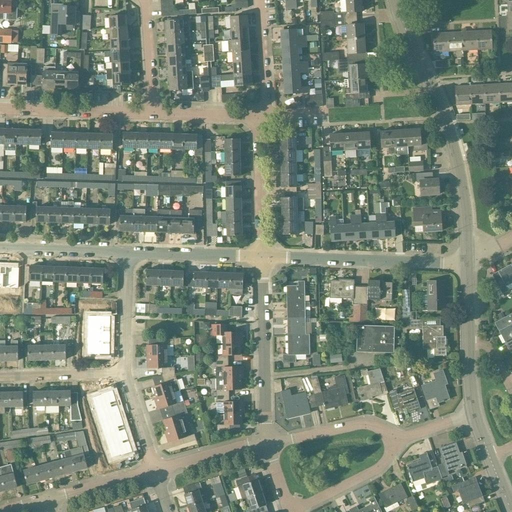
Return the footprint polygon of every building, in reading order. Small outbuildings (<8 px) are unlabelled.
[(0,0),(0,18),(17,19),(18,1),(0,0)] [(291,8),(290,0),(277,0),(278,0),(285,0),(286,9),(291,8)] [(362,11),(361,0),(346,0),(347,12),(362,11)] [(76,7),(59,6),(59,13),(52,13),(51,26),(45,26),(44,34),(51,35),(62,35),(62,24),(75,25),(76,7)] [(335,20),(345,19),(344,12),(334,13),(334,11),(320,12),(321,20),(335,20)] [(91,16),(83,15),(83,30),(91,30),(91,16)] [(110,29),(128,27),(127,16),(110,17),(110,29)] [(230,17),(231,29),(249,28),(248,16),(230,17)] [(341,26),(345,26),(345,19),(335,20),(321,20),(321,28),(335,27),(341,26)] [(165,22),(166,33),(190,32),(190,26),(183,27),(183,20),(165,22)] [(342,40),(348,39),(364,38),(363,24),(347,25),(348,33),(341,33),(342,40)] [(111,40),(128,38),(128,27),(110,29),(107,29),(107,34),(111,34),(111,40)] [(231,29),(232,41),(249,40),(249,28),(231,29)] [(0,42),(11,43),(12,30),(0,29),(0,42)] [(282,43),(305,42),(305,37),(296,38),(296,30),(282,30),(282,43)] [(464,51),(478,50),(477,31),(463,32),(464,51)] [(477,31),(478,50),(493,49),(492,31),(477,31)] [(166,33),(167,45),(184,44),(184,38),(190,37),(190,32),(166,33)] [(449,52),(464,51),(463,32),(448,33),(449,52)] [(449,52),(448,33),(434,34),(435,52),(449,52)] [(111,40),(111,51),(129,50),(128,38),(111,40)] [(365,52),(364,38),(348,39),(349,53),(365,52)] [(250,51),(249,40),(232,41),(232,52),(250,51)] [(306,47),(305,42),(282,43),(283,56),(297,55),(297,48),(306,47)] [(167,45),(167,56),(191,55),(191,49),(185,50),(184,44),(167,45)] [(129,50),(111,51),(105,51),(106,57),(112,57),(112,62),(130,61),(129,50)] [(232,52),(233,63),(251,62),(250,51),(232,52)] [(323,61),(338,60),(339,60),(339,52),(322,53),(323,61)] [(167,56),(168,67),(186,66),(185,60),(192,60),(191,55),(167,56)] [(298,63),(297,55),(283,56),(284,68),(307,67),(307,62),(298,63)] [(349,71),(350,79),(366,78),(366,64),(357,64),(357,59),(339,60),(338,60),(339,72),(349,71)] [(106,68),(107,74),(130,73),(130,61),(112,62),(112,68),(106,68)] [(233,63),(234,75),(251,74),(251,62),(233,63)] [(11,84),(17,84),(18,64),(4,64),(3,87),(11,87),(11,84)] [(32,65),(18,64),(17,84),(24,84),(24,88),(31,88),(32,65)] [(168,67),(169,79),(193,77),(192,71),(186,71),(186,66),(168,67)] [(44,67),(44,71),(43,89),(55,89),(56,71),(55,71),(55,67),(44,67)] [(307,72),(307,67),(284,68),(284,81),(298,80),(298,73),(307,72)] [(55,89),(66,89),(67,72),(56,71),(55,89)] [(78,72),(67,72),(66,89),(78,90),(78,72)] [(130,73),(107,74),(107,80),(113,80),(113,86),(131,85),(130,73)] [(221,81),(234,81),(235,86),(252,85),(251,74),(234,75),(220,76),(221,81)] [(94,76),(84,75),(83,90),(94,90),(94,76)] [(210,88),(209,76),(204,76),(200,77),(201,88),(210,88)] [(222,88),(221,81),(220,76),(217,76),(212,76),(212,88),(222,88)] [(193,89),(193,77),(169,79),(170,91),(193,89)] [(345,100),(359,99),(359,92),(367,92),(366,78),(350,79),(343,79),(344,87),(345,100)] [(299,87),(298,80),(284,81),(285,94),(308,93),(308,87),(299,87)] [(511,83),(499,84),(500,103),(511,102),(511,83)] [(499,84),(485,85),(486,104),(500,103),(499,84)] [(485,85),(470,86),(471,105),(486,104),(485,85)] [(471,105),(470,86),(456,87),(457,105),(471,105)] [(471,112),(464,112),(464,109),(457,109),(457,119),(471,119),(471,112)] [(4,151),(16,151),(17,129),(5,129),(4,144),(4,151)] [(16,144),(28,145),(29,130),(17,129),(16,151),(16,144)] [(408,147),(413,146),(419,146),(419,151),(428,150),(427,138),(420,138),(420,129),(407,130),(408,147)] [(41,130),(29,130),(28,145),(41,145),(41,130)] [(395,147),(408,147),(407,130),(394,131),(395,147)] [(395,147),(394,131),(381,131),(382,148),(389,148),(389,153),(395,152),(395,147)] [(369,132),(356,133),(357,150),(370,149),(369,132)] [(51,148),(63,148),(64,133),(51,133),(51,148)] [(76,149),(76,134),(64,133),(63,148),(76,149)] [(135,154),(135,134),(123,133),(122,148),(135,148),(135,154)] [(344,151),(357,150),(356,133),(343,134),(344,151)] [(88,134),(76,134),(76,149),(88,149),(88,134)] [(88,149),(100,149),(101,134),(88,134),(88,149)] [(101,134),(100,149),(113,150),(113,135),(101,134)] [(147,149),(148,134),(135,134),(135,154),(140,155),(140,149),(147,149)] [(147,149),(160,149),(160,134),(148,134),(147,149)] [(160,149),(172,149),(172,135),(160,134),(160,149)] [(344,151),(343,134),(330,134),(331,151),(344,151)] [(172,135),(172,149),(184,150),(185,135),(172,135)] [(197,135),(185,135),(184,150),(197,150),(197,135)] [(225,139),(225,151),(240,151),(240,138),(225,139)] [(281,150),(296,150),(296,138),(281,138),(281,150)] [(281,150),(281,163),(296,163),(296,150),(281,150)] [(225,151),(225,164),(240,163),(240,151),(225,151)] [(333,177),(332,161),(323,161),(324,177),(333,177)] [(422,161),(409,162),(409,172),(423,171),(422,161)] [(241,176),(240,163),(225,164),(226,177),(241,176)] [(281,163),(281,175),(297,175),(296,163),(281,163)] [(438,179),(432,180),(432,172),(416,173),(416,182),(420,182),(421,195),(439,194),(438,179)] [(297,175),(281,175),(282,188),(302,187),(302,182),(297,182),(297,175)] [(226,186),(226,199),(241,199),(241,186),(226,186)] [(322,209),(321,191),(308,191),(309,199),(315,199),(315,210),(322,209)] [(282,210),(297,210),(303,210),(303,197),(297,197),(282,198),(282,210)] [(226,199),(226,211),(241,211),(241,199),(226,199)] [(61,208),(60,223),(73,223),(73,209),(73,202),(69,202),(69,203),(68,208),(61,208)] [(73,223),(85,224),(86,203),(81,203),(81,209),(73,209),(73,223)] [(1,221),(13,221),(14,206),(2,206),(1,221)] [(14,206),(13,221),(26,222),(26,207),(14,206)] [(36,222),(48,222),(48,208),(36,207),(36,222)] [(48,208),(48,222),(60,223),(61,208),(48,208)] [(86,209),(85,224),(97,224),(98,209),(86,209)] [(98,209),(97,224),(110,225),(110,210),(98,209)] [(120,231),(132,231),(132,217),(133,210),(125,209),(125,216),(120,216),(120,231)] [(282,210),(282,223),(298,222),(297,210),(282,210)] [(431,211),(413,212),(414,226),(415,226),(423,225),(423,231),(441,230),(440,217),(440,210),(431,211)] [(157,217),(157,232),(169,233),(169,218),(170,212),(157,211),(157,217)] [(188,218),(182,218),(181,233),(194,233),(194,228),(200,228),(200,212),(188,211),(188,218)] [(242,223),(241,211),(226,211),(227,224),(242,223)] [(170,212),(169,218),(169,233),(181,233),(182,218),(182,212),(170,212)] [(376,223),(368,224),(369,239),(382,238),(380,214),(375,214),(376,223)] [(380,214),(382,238),(394,237),(394,222),(386,222),(385,214),(380,214)] [(355,216),(357,239),(369,239),(368,224),(361,224),(360,215),(355,216)] [(351,225),(344,225),(344,240),(357,239),(355,216),(351,216),(351,225)] [(132,231),(145,232),(145,217),(132,217),(132,231)] [(145,217),(145,232),(157,232),(157,217),(145,217)] [(344,240),(344,225),(336,226),(335,217),(330,217),(332,241),(344,240)] [(298,222),(282,223),(282,235),(298,235),(298,222)] [(313,234),(313,222),(304,222),(304,234),(313,234)] [(242,236),(242,223),(227,224),(227,236),(242,236)] [(324,235),(324,225),(316,225),(315,235),(324,235)] [(511,263),(492,275),(502,294),(509,290),(507,286),(511,283),(511,263)] [(0,266),(0,287),(17,288),(18,268),(0,266)] [(41,281),(42,267),(29,266),(29,281),(41,281)] [(54,267),(42,267),(41,281),(53,282),(54,267)] [(66,268),(54,267),(53,282),(66,282),(66,268)] [(79,268),(66,268),(66,282),(78,283),(79,268)] [(90,283),(91,269),(79,268),(78,283),(78,286),(84,286),(84,283),(90,283)] [(103,269),(91,269),(90,283),(103,284),(103,269)] [(159,286),(159,271),(147,271),(146,285),(159,286)] [(171,272),(159,271),(159,286),(171,286),(171,272)] [(171,272),(171,286),(183,287),(184,272),(171,272)] [(193,287),(206,288),(207,273),(194,273),(193,287)] [(219,274),(207,273),(206,288),(218,288),(219,274)] [(218,288),(230,289),(231,274),(219,274),(218,288)] [(231,274),(230,289),(230,295),(243,295),(243,289),(244,275),(231,274)] [(354,306),(360,306),(361,287),(354,287),(354,281),(343,280),(343,282),(330,282),(329,299),(353,300),(353,306),(354,306)] [(368,287),(361,287),(360,306),(367,306),(368,300),(391,301),(392,283),(379,283),(379,281),(368,281),(368,287)] [(286,287),(287,303),(310,303),(310,302),(305,302),(304,282),(298,282),(298,286),(286,287)] [(445,311),(444,282),(427,282),(428,311),(445,311)] [(411,320),(417,320),(416,311),(410,312),(410,307),(410,290),(402,290),(403,320),(411,320)] [(310,307),(310,303),(287,303),(287,320),(310,319),(310,318),(305,319),(305,307),(310,307)] [(230,311),(229,311),(229,316),(242,317),(242,307),(230,306),(230,311)] [(509,350),(511,348),(511,313),(495,323),(509,350)] [(88,316),(88,329),(110,329),(111,317),(111,316),(88,316)] [(310,323),(310,319),(287,320),(288,336),(309,335),(306,335),(305,323),(310,323)] [(158,328),(157,320),(148,320),(149,329),(158,328)] [(411,320),(403,320),(403,330),(423,329),(423,350),(434,349),(434,356),(446,356),(446,337),(443,337),(443,326),(423,326),(423,320),(411,320)] [(222,344),(242,344),(242,332),(228,333),(228,325),(212,325),(212,333),(222,333),(222,344)] [(356,352),(394,353),(395,327),(357,325),(356,352)] [(88,329),(88,342),(110,342),(110,329),(88,329)] [(61,333),(50,334),(50,351),(61,351),(61,333)] [(72,333),(61,333),(61,351),(73,351),(72,333)] [(18,334),(6,334),(7,352),(18,352),(18,334)] [(29,334),(18,334),(18,352),(29,352),(29,334)] [(39,334),(29,334),(29,352),(40,351),(39,334)] [(50,334),(39,334),(40,351),(50,351),(50,334)] [(310,355),(309,335),(288,336),(288,355),(283,355),(283,363),(296,363),(295,356),(310,355)] [(147,357),(167,356),(174,356),(174,339),(161,339),(161,345),(149,346),(147,348),(148,353),(149,355),(149,357),(147,357)] [(88,342),(88,355),(97,355),(97,356),(110,356),(110,354),(110,342),(88,342)] [(215,355),(215,362),(228,361),(228,355),(241,355),(240,344),(242,344),(222,344),(223,355),(215,355)] [(342,362),(341,355),(330,356),(331,363),(342,362)] [(162,368),(162,376),(175,374),(175,367),(167,368),(167,356),(147,357),(147,368),(162,368)] [(216,379),(243,379),(243,367),(228,368),(228,361),(215,362),(216,379)] [(383,381),(379,369),(367,372),(370,385),(358,388),(362,401),(369,399),(369,397),(382,394),(379,382),(383,381)] [(436,381),(422,386),(427,400),(436,397),(438,403),(449,399),(445,385),(447,384),(443,370),(434,373),(436,381)] [(180,391),(175,374),(162,376),(164,384),(153,387),(156,398),(154,398),(154,399),(173,393),(180,391)] [(337,389),(322,392),(325,409),(348,404),(346,394),(348,393),(344,375),(334,378),(337,389)] [(301,377),(305,393),(306,393),(313,391),(309,376),(301,377)] [(309,376),(313,391),(313,394),(322,392),(318,378),(311,379),(310,376),(309,376)] [(216,379),(216,396),(229,396),(229,390),(241,390),(241,379),(243,379),(216,379)] [(395,411),(407,407),(409,412),(420,409),(413,389),(398,394),(397,389),(389,392),(395,411)] [(101,395),(92,398),(96,410),(117,403),(114,391),(113,390),(101,394),(101,395)] [(306,393),(305,393),(291,396),(290,390),(282,392),(288,418),(310,413),(306,393)] [(54,391),(44,392),(44,409),(55,409),(55,391),(54,391)] [(65,391),(55,391),(55,409),(66,409),(65,391)] [(77,391),(65,391),(66,409),(77,408),(77,391)] [(22,392),(11,392),(11,410),(23,410),(22,392)] [(33,392),(22,392),(23,410),(34,409),(33,392)] [(44,392),(33,392),(34,409),(44,409),(44,392)] [(176,403),(173,393),(154,399),(158,410),(171,405),(173,411),(185,407),(184,401),(176,403)] [(217,414),(224,414),(244,413),(244,402),(229,402),(229,396),(216,396),(217,414)] [(117,403),(96,410),(100,422),(121,415),(117,403)] [(165,432),(184,426),(180,415),(187,413),(185,407),(173,411),(175,417),(163,421),(166,431),(165,432)] [(244,413),(224,414),(224,425),(217,425),(217,431),(230,431),(230,425),(242,425),(242,414),(244,414),(244,413)] [(121,415),(100,422),(104,434),(125,427),(121,415)] [(187,437),(184,426),(165,432),(168,443),(182,438),(184,444),(196,440),(194,434),(187,437)] [(125,427),(104,434),(108,446),(129,439),(125,427)] [(129,439),(108,446),(112,459),(121,456),(134,452),(133,451),(129,439)] [(440,448),(445,463),(439,465),(443,477),(449,475),(448,471),(466,465),(462,452),(460,453),(456,443),(440,448)] [(71,451),(69,452),(74,472),(87,469),(82,448),(71,451)] [(66,453),(56,455),(61,476),(74,472),(69,452),(66,453)] [(432,469),(427,453),(419,455),(421,461),(407,465),(411,477),(413,482),(425,479),(427,485),(442,479),(438,467),(432,469)] [(46,458),(43,459),(49,479),(61,476),(56,455),(46,458)] [(41,459),(30,462),(36,483),(49,479),(43,459),(41,459)] [(20,465),(18,466),(23,486),(36,483),(30,462),(20,465)] [(15,466),(4,469),(10,489),(23,486),(18,466),(15,466)] [(203,489),(221,481),(219,475),(201,483),(203,489)] [(242,499),(248,497),(263,492),(261,485),(260,485),(258,480),(250,482),(248,477),(236,481),(242,499)] [(463,504),(468,502),(483,497),(475,477),(451,486),(454,492),(458,490),(463,504)] [(406,497),(400,484),(379,494),(388,511),(399,506),(397,502),(406,497)] [(217,497),(220,496),(225,495),(224,489),(216,491),(217,497)] [(188,506),(202,502),(199,490),(184,494),(188,506)] [(265,499),(263,492),(248,497),(251,509),(246,510),(246,511),(259,511),(257,507),(266,504),(264,499),(265,499)] [(225,495),(220,496),(222,503),(228,501),(225,495)] [(412,511),(418,508),(412,495),(406,498),(412,511)] [(356,506),(349,510),(350,511),(381,511),(375,497),(369,500),(371,504),(358,510),(356,506)] [(485,502),(483,497),(468,502),(470,507),(485,502)] [(188,506),(190,511),(205,511),(202,502),(188,506)]
